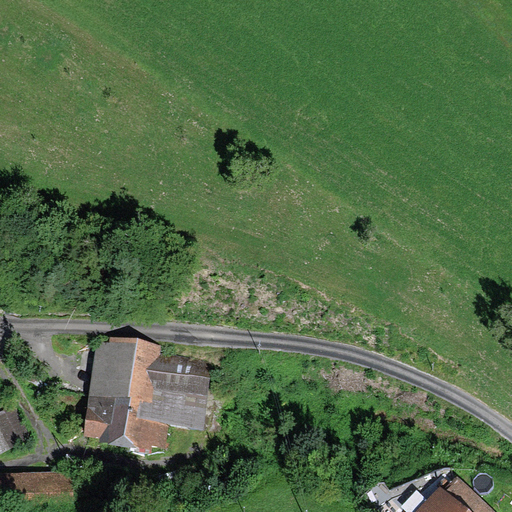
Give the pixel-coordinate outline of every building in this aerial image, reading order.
[(204,369),(101,354),(88,447),(158,457),(162,429),(195,434),(204,369)] [(9,413),(0,417),(0,447),(20,439),(9,413)] [(426,511),(495,511),(456,478),(426,511)] [(65,480),(0,481),(0,509),(65,508),(65,480)] [(373,489),(359,499),(367,509),(380,499),(373,489)]
